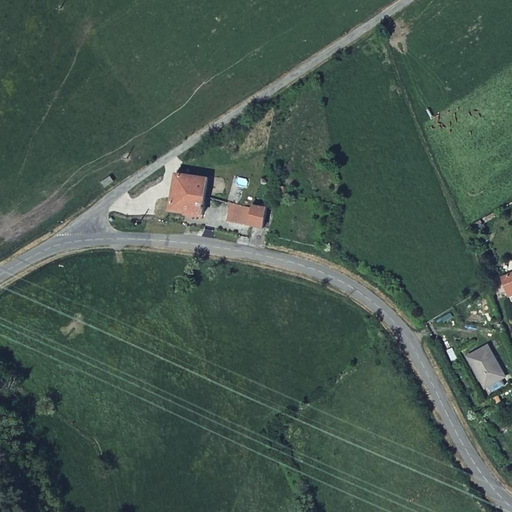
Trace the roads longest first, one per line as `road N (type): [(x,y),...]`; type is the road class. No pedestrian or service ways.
road 1 (unclassified): [(511,507),(479,469),(415,348),(360,291),(324,272),(248,252),(154,239),(80,240)]
road 2 (residential): [(409,0),(113,195),(80,240)]
